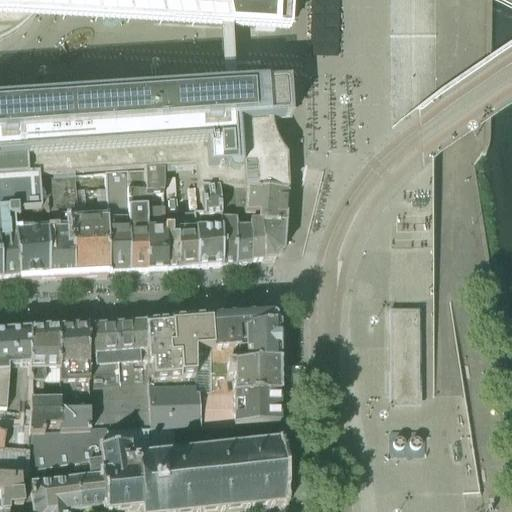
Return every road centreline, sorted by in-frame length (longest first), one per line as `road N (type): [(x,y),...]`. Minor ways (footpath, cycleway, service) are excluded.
road 1 (residential): [(338,511),(323,360),(332,244),(359,190),(391,156),(511,78)]
road 2 (secondary): [(423,511),(387,219),(372,0)]
road 3 (secondary): [(357,0),(381,318),(407,511)]
